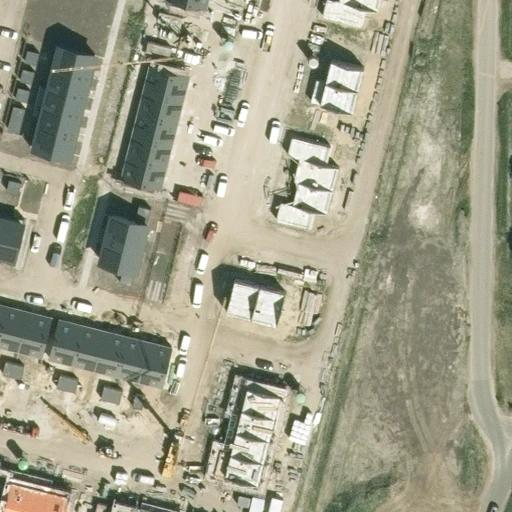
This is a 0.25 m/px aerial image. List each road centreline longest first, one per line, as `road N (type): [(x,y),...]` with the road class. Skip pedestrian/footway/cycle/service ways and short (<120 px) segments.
road 1 (residential): [(409,0),(317,363),(196,331)]
road 2 (residential): [(488,0),(484,423),(511,443)]
road 3 (residential): [(196,331),(165,457),(0,416)]
road 4 (residential): [(0,159),(64,179),(37,287)]
road 5 (residential): [(196,331),(37,287)]
